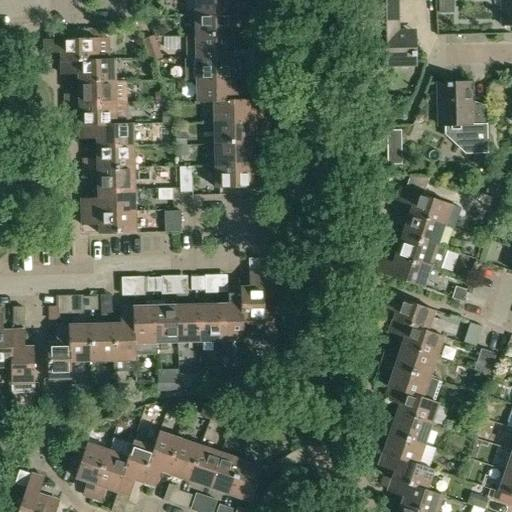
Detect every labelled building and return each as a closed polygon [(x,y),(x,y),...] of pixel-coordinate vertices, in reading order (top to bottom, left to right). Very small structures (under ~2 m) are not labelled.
[(249,15),(248,1),(232,1),(231,0),(195,0),(196,16),(249,15)] [(511,0),(501,0),(502,26),(511,25),(511,0)] [(362,21),(363,67),(381,67),(395,66),(411,66),(417,66),(416,44),(410,44),(410,31),(400,32),(400,20),(399,1),(373,1),(374,21),(362,21)] [(249,28),(249,15),(196,16),(196,34),(191,34),(191,37),(191,38),(196,38),(196,37),(233,36),(232,29),(249,28)] [(154,35),(143,39),(150,62),(162,58),(154,35)] [(264,50),(249,50),(242,51),(233,50),(233,36),(196,37),(196,38),(191,38),(191,37),(184,37),(185,59),(233,58),(250,58),(264,58),(264,50)] [(98,62),(98,60),(109,60),(108,39),(44,40),(44,54),(62,54),(62,62),(98,62)] [(78,75),(79,84),(120,83),(120,79),(115,79),(115,60),(118,60),(118,57),(112,57),(112,60),(109,60),(98,60),(98,62),(62,62),(62,76),(78,75)] [(185,81),(193,81),(197,80),(197,81),(234,80),(233,58),(185,59),(185,81)] [(264,70),(264,58),(250,58),(251,71),(264,70)] [(234,88),(234,80),(197,81),(197,80),(193,81),(193,85),(197,84),(198,102),(193,102),(193,106),(200,106),(200,103),(215,103),(215,101),(250,101),(250,87),(234,88)] [(66,95),(66,105),(120,104),(127,104),(126,83),(120,83),(79,84),(79,95),(66,95)] [(460,83),(437,84),(438,127),(459,127),(460,150),(465,155),(488,154),(486,111),(472,112),(472,87),(460,88),(460,83)] [(267,123),(267,109),(251,109),(250,101),(215,101),(215,103),(215,124),(267,123)] [(127,104),(120,104),(66,105),(66,116),(80,116),(80,126),(127,125),(127,104)] [(171,112),(162,112),(163,123),(171,123),(171,112)] [(251,136),(268,135),(267,123),(215,124),(216,142),(211,142),(211,146),(216,146),(216,145),(252,144),(251,136)] [(127,125),(80,126),(80,141),(97,141),(97,148),(133,147),(133,148),(138,148),(138,144),(133,144),(133,125),(127,125)] [(387,148),(401,147),(401,131),(387,131),(387,148)] [(187,132),(175,132),(176,145),(187,144),(187,132)] [(252,156),(252,144),(216,145),(216,146),(216,164),(211,164),(212,167),(266,166),(266,155),(252,156)] [(189,145),(176,146),(176,156),(189,156),(189,145)] [(134,166),(133,148),(133,147),(97,148),(98,160),(84,160),(84,171),(139,169),(139,166),(134,166)] [(266,176),(266,166),(212,167),(212,170),(216,170),(217,189),(253,188),(252,176),(266,176)] [(193,191),(193,189),(193,168),(181,168),(181,192),(193,191)] [(139,172),(139,169),(84,171),(84,180),(99,180),(99,192),(134,191),(134,190),(134,172),(139,172)] [(172,188),(158,188),(158,199),(172,199),(172,188)] [(412,207),(410,214),(444,226),(445,222),(451,205),(401,188),(396,202),(412,207)] [(82,200),(82,213),(135,212),(134,194),(139,194),(139,190),(134,190),(134,191),(99,192),(99,200),(82,200)] [(135,231),(135,212),(82,213),(83,227),(100,227),(100,235),(140,234),(140,231),(135,231)] [(181,233),(181,212),(165,213),(165,234),(181,233)] [(438,243),(444,226),(410,214),(403,235),(437,246),(438,243)] [(380,220),(378,226),(391,231),(393,224),(380,220)] [(388,237),(391,231),(378,226),(375,233),(388,237)] [(403,235),(395,256),(429,267),(430,266),(434,268),(434,269),(440,271),(448,250),(441,248),(437,246),(403,235)] [(485,240),(483,248),(495,252),(497,244),(485,240)] [(372,270),(423,288),(429,270),(433,271),(434,269),(434,268),(430,266),(429,267),(395,256),(393,263),(377,257),(372,270)] [(271,259),(249,259),(250,288),(241,288),(242,324),(244,324),(245,341),(243,341),(243,343),(247,343),(247,340),(274,339),(271,259)] [(191,291),(199,291),(199,278),(191,278),(191,291)] [(225,341),(243,341),(245,341),(244,324),(242,324),(241,288),(228,288),(229,306),(222,306),(223,341),(222,342),(222,346),(225,346),(225,341)] [(384,294),(379,307),(395,312),(393,320),(427,331),(434,310),(384,294)] [(83,311),(91,311),(90,297),(83,298),(83,311)] [(98,297),(90,297),(91,311),(98,311),(98,297)] [(146,308),(134,308),(135,343),(136,343),(137,355),(157,354),(157,347),(156,308),(156,301),(146,301),(146,308)] [(164,301),(156,301),(156,308),(157,347),(161,347),(160,343),(178,342),(177,307),(164,307),(164,301)] [(198,346),(201,346),(200,306),(177,307),(178,342),(198,342),(198,346)] [(200,306),(201,346),(204,346),(204,342),(222,342),(223,341),(222,306),(200,306)] [(137,373),(137,355),(136,343),(135,343),(134,308),(121,309),(121,325),(113,325),(114,361),(115,373),(137,373)] [(0,367),(11,368),(11,332),(4,332),(3,315),(0,314),(0,367)] [(393,320),(388,333),(404,339),(401,346),(437,358),(438,355),(443,337),(441,336),(427,331),(393,320)] [(470,322),(466,335),(463,343),(475,347),(478,339),(481,328),(482,327),(470,322)] [(95,362),(114,361),(113,325),(91,326),(92,366),(95,366),(95,362)] [(91,326),(69,327),(70,363),(72,363),(89,362),(90,366),(92,366),(91,326)] [(72,379),(72,363),(70,363),(69,327),(57,327),(57,343),(48,343),(49,384),(52,384),(52,379),(72,379)] [(35,393),(33,348),(25,348),(25,331),(11,332),(11,368),(12,383),(8,383),(9,388),(11,388),(12,394),(35,393)] [(385,353),(382,363),(430,379),(431,376),(437,358),(401,346),(398,357),(385,353)] [(496,354),(481,349),(474,370),(489,374),(496,354)] [(382,363),(378,373),(391,377),(388,387),(423,399),(423,398),(436,403),(443,384),(433,381),(430,379),(382,363)] [(246,370),(238,370),(238,379),(238,384),(246,383),(246,379),(246,370)] [(388,387),(384,400),(400,405),(398,413),(432,424),(433,422),(438,404),(436,403),(423,398),(423,399),(388,387)] [(215,408),(204,404),(200,416),(211,420),(215,408)] [(380,419),(377,430),(425,446),(426,443),(432,425),(432,424),(398,413),(394,423),(380,419)] [(162,472),(169,474),(181,440),(182,440),(183,436),(179,435),(178,439),(161,434),(162,431),(159,430),(157,435),(159,436),(155,449),(143,484),(156,489),(162,472)] [(377,430),(374,438),(387,442),(383,454),(418,465),(419,465),(424,448),(425,446),(377,430)] [(169,474),(190,481),(203,443),(200,442),(199,446),(182,440),(181,440),(169,474)] [(83,496),(93,499),(109,452),(109,450),(84,441),(83,444),(86,446),(84,453),(80,451),(74,471),(77,472),(75,479),(87,483),(83,496)] [(134,442),(128,459),(118,493),(115,501),(128,505),(136,482),(143,484),(155,449),(134,442)] [(206,444),(203,443),(190,481),(210,488),(222,454),(204,448),(206,444)] [(109,450),(109,452),(93,499),(102,502),(106,489),(118,493),(128,459),(111,453),(112,451),(109,450)] [(210,488),(231,495),(244,457),(241,456),(240,460),(222,454),(210,488)] [(383,454),(379,466),(395,471),(392,479),(427,491),(434,470),(419,465),(418,465),(383,454)] [(246,458),(244,457),(231,495),(252,502),(263,468),(245,462),(246,458)] [(499,490),(498,493),(500,494),(511,498),(511,475),(505,473),(499,490)] [(18,511),(41,511),(47,498),(39,495),(44,480),(31,475),(18,511)] [(392,479),(388,492),(405,498),(402,506),(421,511),(437,511),(442,497),(443,496),(440,495),(427,491),(392,479)] [(174,503),(181,506),(186,493),(178,491),(174,503)] [(192,496),(186,493),(181,506),(188,508),(192,496)] [(489,499),(470,493),(467,504),(485,510),(489,499)] [(56,511),(60,502),(47,498),(41,511),(56,511)]
